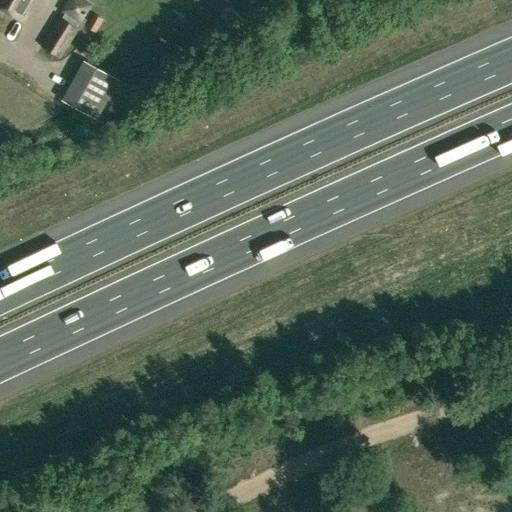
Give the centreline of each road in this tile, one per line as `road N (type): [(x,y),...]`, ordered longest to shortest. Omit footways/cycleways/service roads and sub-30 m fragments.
road 1 (motorway): [(511,60),(0,292)]
road 2 (motorway): [(0,359),(511,128)]
road 3 (track): [(511,402),(290,463),(177,511)]
